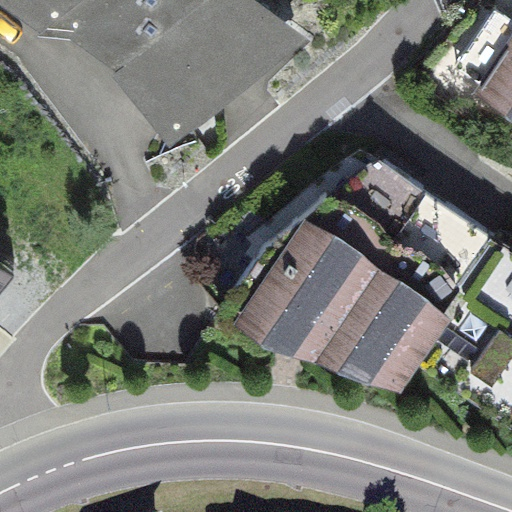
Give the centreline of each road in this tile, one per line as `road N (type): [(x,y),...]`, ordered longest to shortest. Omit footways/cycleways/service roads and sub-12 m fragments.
road 1 (residential): [(31,480),(10,409),(19,368),(53,325),(347,85),(431,0)]
road 2 (tertiary): [(511,511),(356,455),(259,442),(162,443),(31,480)]
